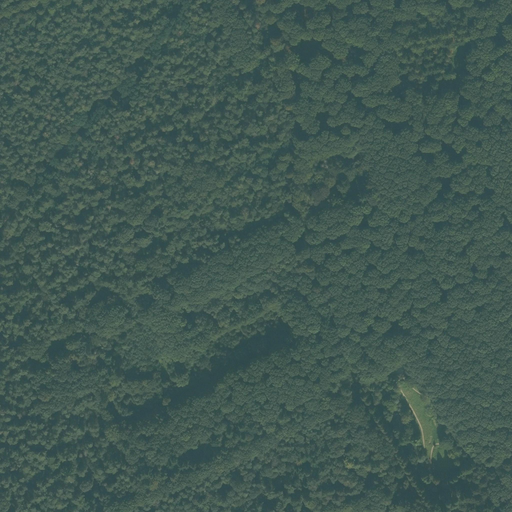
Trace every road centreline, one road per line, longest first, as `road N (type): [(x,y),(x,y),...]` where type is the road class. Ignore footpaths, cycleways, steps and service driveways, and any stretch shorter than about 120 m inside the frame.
road 1 (track): [(286,56),(122,141),(164,222),(162,282),(43,344),(0,357)]
road 2 (track): [(419,497),(346,368),(300,197),(293,87)]
road 3 (track): [(0,230),(130,78),(185,0)]
